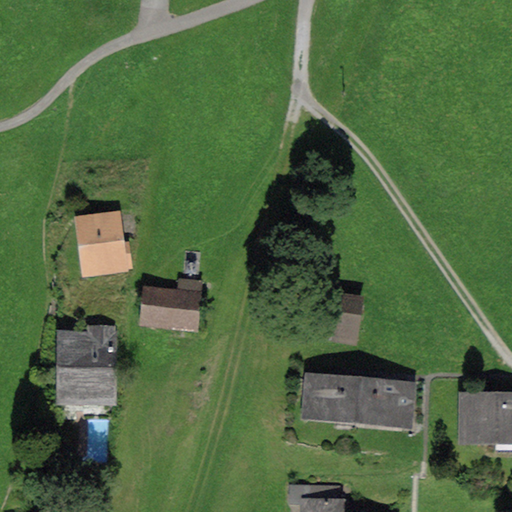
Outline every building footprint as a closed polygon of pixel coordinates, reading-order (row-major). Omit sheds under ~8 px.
[(128,260),(126,239),(118,241),(114,210),(82,215),(89,265),(128,260)] [(147,283),(144,314),(192,319),(197,275),(178,273),(177,286),(147,283)] [(333,289),(325,331),(351,336),(359,293),(333,289)] [(64,335),(64,388),(109,389),(110,324),(91,324),(91,335),(64,335)] [(306,402),(357,406),(359,376),(309,371),(306,402)] [(409,380),(359,376),(357,406),(407,410),(409,380)] [(468,393),(468,429),(511,429),(511,392),(494,393),(494,386),(471,386),(471,393),(468,393)] [(338,511),(338,487),(321,487),(321,486),(290,486),(291,497),(306,497),(306,511),(338,511)]
